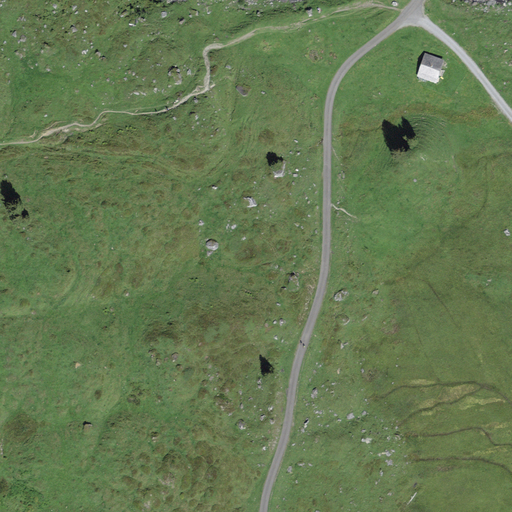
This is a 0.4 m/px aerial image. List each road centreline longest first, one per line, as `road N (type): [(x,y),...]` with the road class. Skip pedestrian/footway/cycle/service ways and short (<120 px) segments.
road 1 (unclassified): [(417,0),(332,87),(324,271),(263,511)]
road 2 (track): [(411,12),(511,112)]
